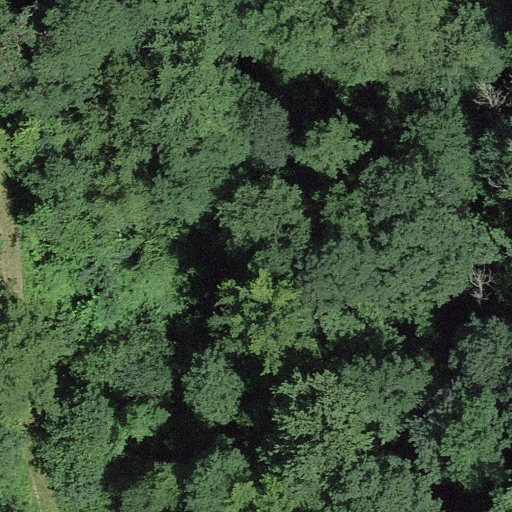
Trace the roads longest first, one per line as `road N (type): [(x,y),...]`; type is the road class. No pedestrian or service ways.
road 1 (track): [(498,0),(448,218),(435,511)]
road 2 (track): [(0,236),(48,511)]
